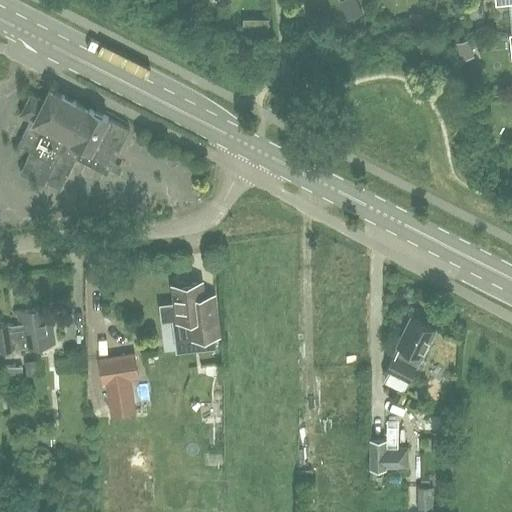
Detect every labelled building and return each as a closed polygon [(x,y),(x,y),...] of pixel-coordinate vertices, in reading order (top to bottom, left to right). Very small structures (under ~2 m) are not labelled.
[(88,108),(50,88),(44,100),(30,93),(18,115),(30,120),(17,145),(30,151),(19,173),(43,185),(45,183),(60,190),(76,158),(107,174),(130,129),(108,117),(108,116),(89,106),(88,108)] [(177,302),(160,304),(162,322),(173,321),(175,339),(193,337),(193,339),(219,335),(217,314),(216,314),(216,312),(214,295),(203,296),(201,282),(188,284),(185,281),(180,282),(178,285),(175,285),(177,302)] [(56,344),(49,305),(18,311),(20,323),(9,325),(9,324),(0,325),(0,352),(24,349),(56,344)] [(409,380),(435,328),(411,316),(397,345),(406,349),(402,358),(392,354),(385,368),(409,380)] [(136,411),(130,380),(139,378),(135,352),(97,358),(102,384),(105,383),(110,415),(136,411)] [(389,447),(389,440),(371,440),(371,468),(409,468),(409,447),(389,447)]
